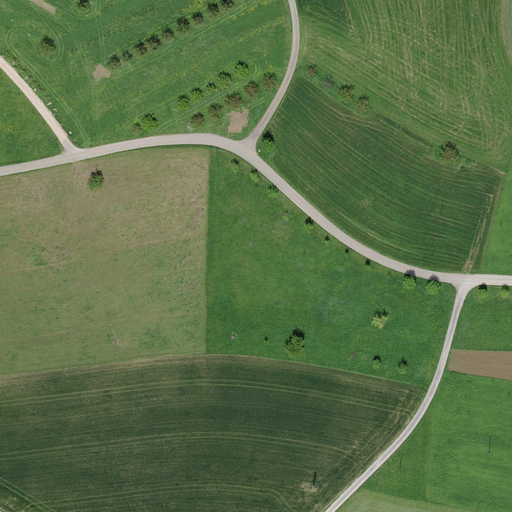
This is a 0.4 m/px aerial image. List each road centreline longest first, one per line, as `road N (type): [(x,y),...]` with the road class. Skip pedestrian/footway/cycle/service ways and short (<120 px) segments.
road 1 (tertiary): [(511,281),(391,265),(315,217),(243,151),(219,142),(155,141),(0,171)]
road 2 (track): [(331,511),(425,407),(467,279)]
road 3 (track): [(0,62),(76,156)]
